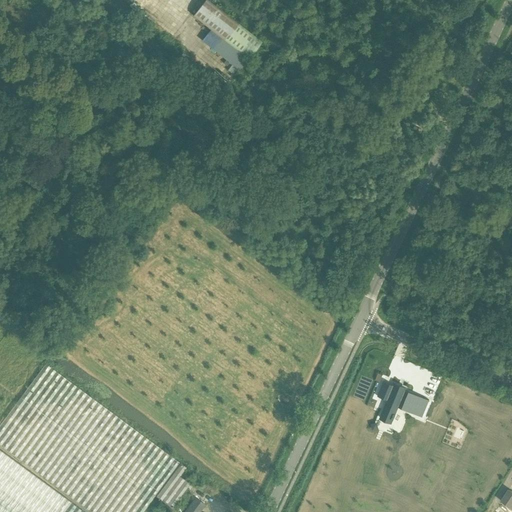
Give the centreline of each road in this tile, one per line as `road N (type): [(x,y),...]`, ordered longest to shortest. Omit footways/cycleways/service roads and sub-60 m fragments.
road 1 (tertiary): [(361,322),(511,0)]
road 2 (tertiary): [(273,511),(361,322)]
road 3 (tertiary): [(367,324),(511,381)]
